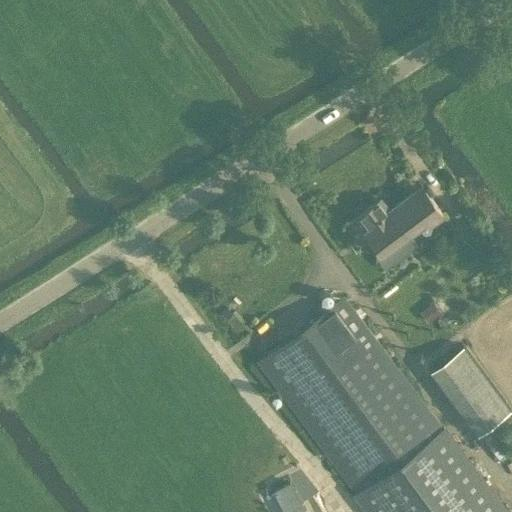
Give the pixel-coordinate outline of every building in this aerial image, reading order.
[(441,212),(416,184),(386,208),(377,198),(352,218),(359,227),(357,229),(376,254),(420,220),(425,226),(441,212)] [(430,247),(423,251),(430,261),(437,256),(430,247)] [(505,511),(343,295),(256,359),(369,511),(505,511)] [(511,407),(464,343),(431,367),(479,431),(511,407)] [(305,511),(291,484),(276,491),(286,511),(305,511)]
